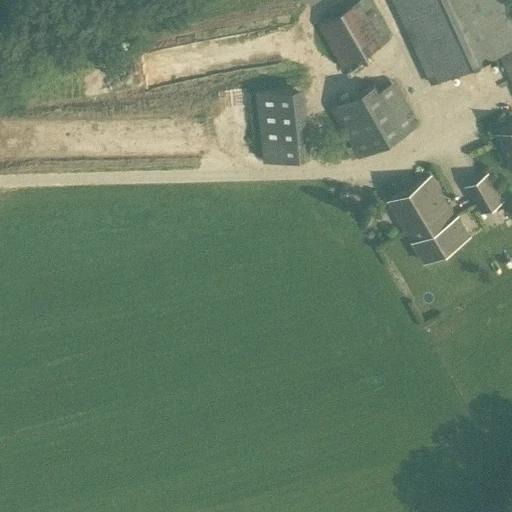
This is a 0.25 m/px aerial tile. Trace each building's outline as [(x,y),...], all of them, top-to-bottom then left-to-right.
[(360,0),(323,0),(321,2),(344,47),(376,31),(360,0)] [(474,0),(428,0),(429,1),(430,0),(435,0),(450,35),(483,21),(474,0)] [(376,31),(344,47),(367,93),(399,77),(376,31)] [(264,158),(304,156),(300,85),(260,87),(264,158)] [(508,152),(504,153),(511,170),(511,169),(511,125),(499,131),(508,152)] [(383,191),(400,221),(442,197),(425,167),(383,191)] [(488,170),(465,183),(480,211),(504,198),(488,170)] [(442,197),(400,221),(417,251),(464,225),(452,204),(447,207),(442,197)]
